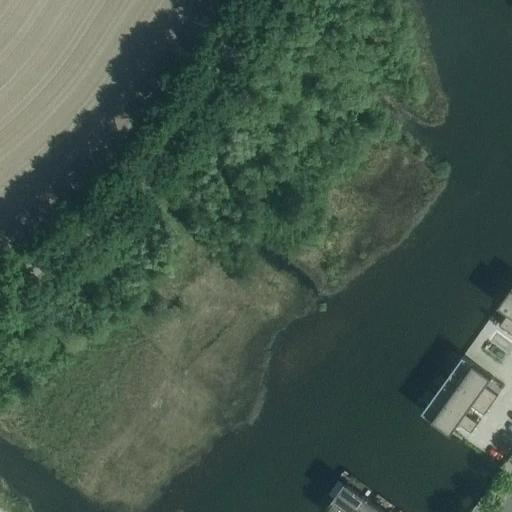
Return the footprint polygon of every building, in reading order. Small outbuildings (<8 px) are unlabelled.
[(511,328),(511,287),(499,305),(509,312),(500,325),(510,332),(511,328)] [(493,376),(464,355),(450,374),(491,404),(498,395),(486,386),(493,376)] [(450,374),(437,392),(466,413),(472,405),(485,414),(491,404),(450,374)] [(437,392),(423,412),(452,433),(459,423),(472,432),(478,422),(466,413),(437,392)] [(360,511),(370,498),(347,481),(324,511),(360,511)] [(388,511),(370,498),(360,511),(388,511)]
